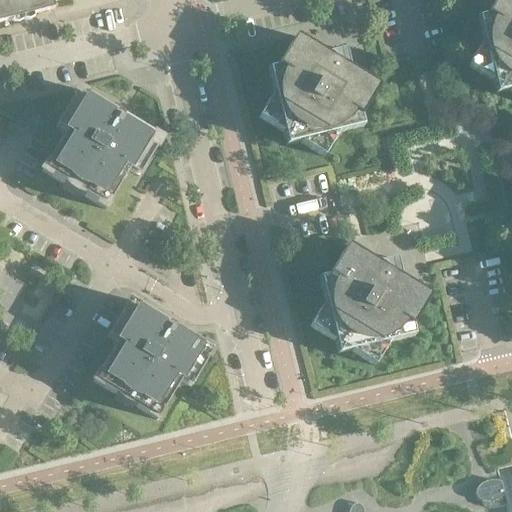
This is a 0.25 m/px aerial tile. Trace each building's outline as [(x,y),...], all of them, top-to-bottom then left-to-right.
[(50,0),(0,0),(0,22),(11,20),(10,14),(19,12),(21,17),(53,9),(51,2),(50,0)] [(511,0),(494,0),(485,16),(475,18),(481,43),(467,67),(491,82),(494,95),(508,92),(511,94),(511,0)] [(378,88),(294,37),(276,67),(266,69),(272,94),(257,118),(282,133),(285,147),(299,143),(323,158),(338,134),(362,128),(360,118),(378,88)] [(66,179),(76,185),(86,191),(82,197),(104,211),(128,171),(137,178),(160,141),(122,118),(120,121),(116,119),(112,116),(114,113),(77,90),(54,127),(64,133),(40,172),(62,185),(66,179)] [(345,246),(327,276),(317,278),(323,303),(308,327),(333,342),(336,356),(350,352),(374,367),(389,343),(413,336),(411,327),(429,297),(345,246)] [(166,323),(128,301),(105,337),(116,343),(92,382),(113,395),(117,389),(138,402),(134,408),(155,421),(179,382),(189,388),(211,351),(173,328),(171,331),(164,327),(166,323)] [(474,501),(483,506),(496,504),(500,498),(504,491),(501,482),(492,477),(487,477),(478,479),(471,487),(470,495),(474,501)] [(341,511),(360,511),(360,504),(356,499),(352,498),(345,501),(342,506),(341,511)]
